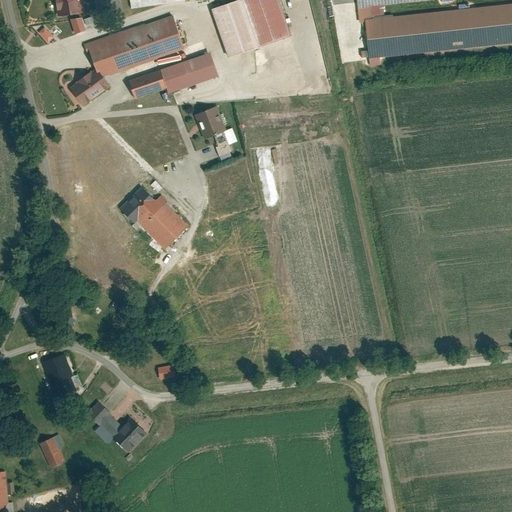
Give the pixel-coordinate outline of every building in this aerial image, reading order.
[(56,0),(59,18),(83,14),(81,0),(56,0)] [(118,0),(93,0),(95,14),(120,11),(118,0)] [(229,0),(209,7),(225,55),(289,33),(277,0),(229,0)] [(356,0),(359,24),(362,23),(366,59),(511,44),(511,1),(384,15),(383,5),(430,0),(356,0)] [(172,13),(83,44),(92,68),(66,87),(80,105),(108,85),(102,76),(184,48),(172,13)] [(71,33),(83,31),(80,16),(69,19),(71,33)] [(46,42),(53,37),(43,26),(37,32),(46,42)] [(208,52),(126,80),(132,98),(164,88),(165,93),(216,76),(208,52)] [(214,105),(194,114),(205,138),(225,129),(214,105)] [(230,127),(221,131),(224,140),(212,145),(216,156),(229,151),(226,144),(235,141),(230,127)] [(143,186),(118,209),(136,229),(140,225),(163,249),(190,224),(159,192),(154,198),(143,186)] [(204,240),(193,245),(203,268),(224,259),(217,243),(208,248),(204,240)] [(97,252),(88,259),(94,267),(103,260),(97,252)] [(63,354),(41,363),(56,398),(78,390),(63,354)] [(170,364),(156,366),(157,378),(172,376),(170,364)] [(96,402),(85,414),(89,418),(100,406),(96,402)] [(111,440),(126,454),(146,433),(130,418),(125,424),(109,409),(99,419),(116,435),(111,440)] [(37,442),(48,465),(63,458),(52,435),(37,442)]
